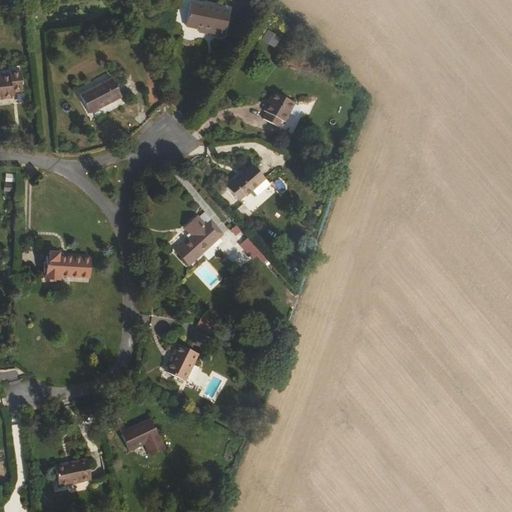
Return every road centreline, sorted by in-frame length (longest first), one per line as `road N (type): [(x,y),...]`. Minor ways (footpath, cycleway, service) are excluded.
road 1 (residential): [(122,223),(138,173),(190,141),(167,119),(113,160),(54,162)]
road 2 (residential): [(21,389),(56,396),(111,379),(127,352),(122,223)]
